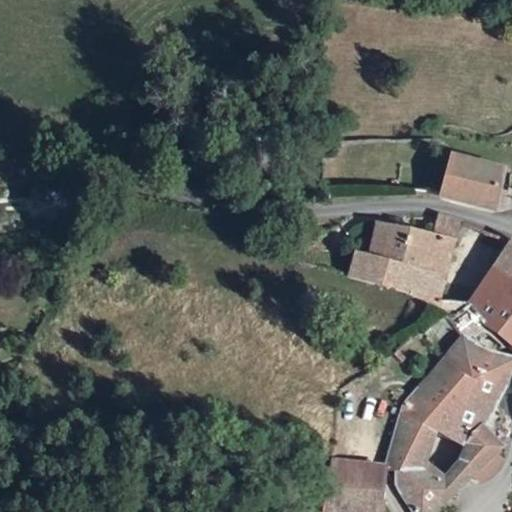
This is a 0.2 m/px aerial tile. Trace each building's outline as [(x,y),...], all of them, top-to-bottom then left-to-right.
[(499,172),(446,155),(438,197),(496,210),(499,172)] [(452,242),(459,222),(437,214),(429,236),(440,239),(452,242)] [(356,222),(350,253),(366,256),(375,224),(372,224),(362,221),(356,222)] [(440,239),(429,236),(375,224),(366,256),(350,253),(344,277),(383,291),(385,286),(433,305),(439,284),(431,275),(440,239)] [(452,242),(440,239),(431,275),(439,284),(452,242)] [(511,285),(511,242),(507,241),(465,307),(487,330),(511,285)] [(326,330),(339,336),(343,325),(329,320),(326,330)] [(477,378),(482,356),(461,340),(445,368),(477,378)] [(502,386),(477,378),(450,422),(462,428),(459,436),(466,441),(460,453),(469,478),(484,478),(496,464),(490,455),(500,448),(477,431),(492,406),(502,386)] [(395,427),(385,468),(398,470),(396,483),(409,505),(414,511),(433,511),(443,502),(419,470),(435,427),(438,418),(427,392),(425,393),(410,406),(401,414),(395,427)] [(327,476),(321,511),(323,511),(380,511),(385,468),(329,460),(327,476)]
